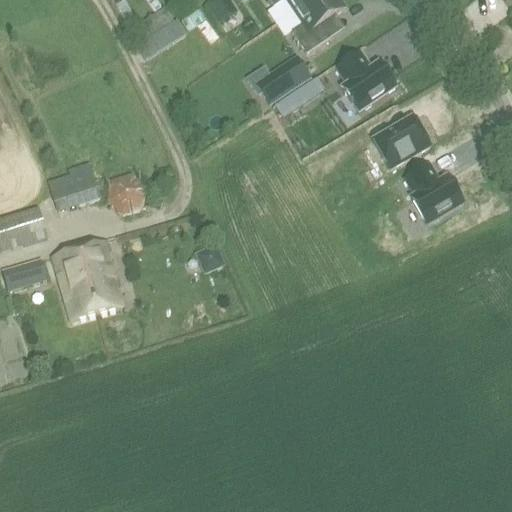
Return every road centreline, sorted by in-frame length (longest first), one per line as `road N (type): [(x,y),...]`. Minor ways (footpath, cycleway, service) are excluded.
road 1 (residential): [(158,220),(180,208),(181,162),(96,0)]
road 2 (residential): [(511,135),(428,0)]
